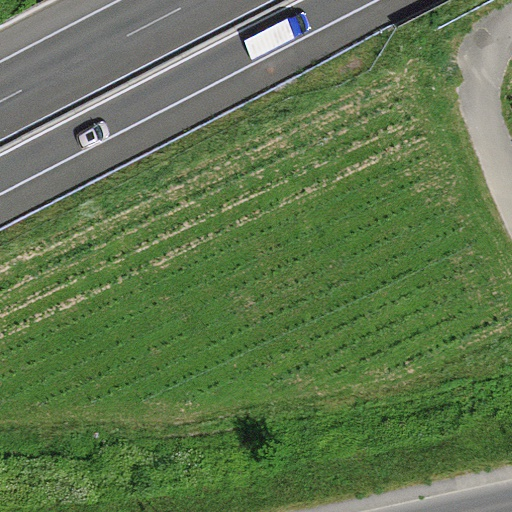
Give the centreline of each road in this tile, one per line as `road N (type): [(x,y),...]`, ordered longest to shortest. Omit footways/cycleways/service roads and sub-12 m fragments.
road 1 (motorway): [(0,175),(341,0)]
road 2 (motorway): [(196,0),(0,101)]
road 3 (residential): [(511,194),(492,143),(488,83),(511,30)]
